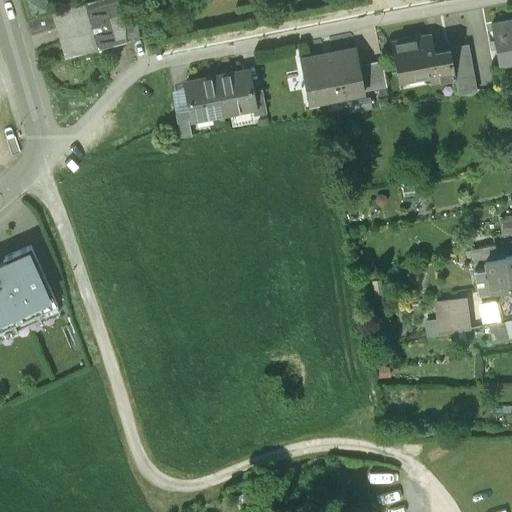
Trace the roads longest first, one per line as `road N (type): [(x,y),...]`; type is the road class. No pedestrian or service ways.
road 1 (residential): [(471,0),(164,58),(142,67),(37,159)]
road 2 (unclassified): [(0,4),(34,119),(37,159)]
